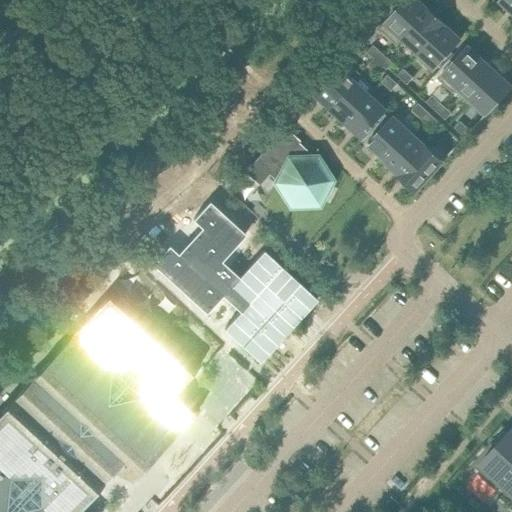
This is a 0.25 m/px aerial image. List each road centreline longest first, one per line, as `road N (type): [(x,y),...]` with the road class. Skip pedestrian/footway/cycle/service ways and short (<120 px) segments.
road 1 (track): [(154,0),(0,139)]
road 2 (residential): [(409,222),(273,95)]
road 3 (residential): [(409,222),(401,231),(405,253),(511,349)]
road 4 (residential): [(511,110),(409,222)]
